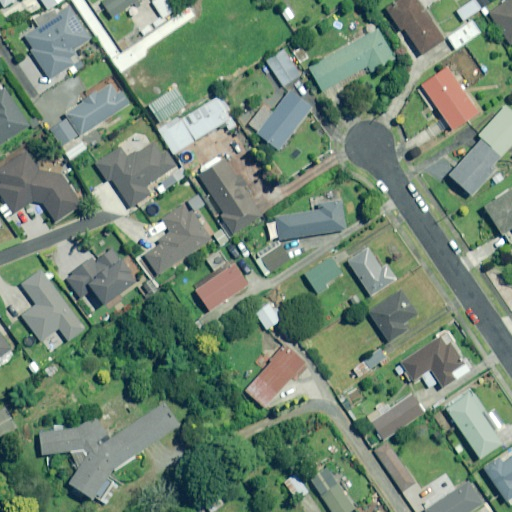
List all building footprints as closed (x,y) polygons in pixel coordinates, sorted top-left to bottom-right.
[(0,0),(4,7),(15,0),(41,0),(48,10),(63,0),(0,0)] [(139,0),(107,0),(103,3),(114,18),(139,0)] [(178,10),(171,0),(156,0),(154,2),(164,18),(178,10)] [(446,41),(418,0),(401,0),(388,9),(402,31),(405,29),(422,56),(446,41)] [(482,9),(475,0),(473,0),(458,11),(464,21),(482,9)] [(511,0),(509,0),(491,13),(511,45),(511,44),(511,0)] [(51,80),(68,68),(73,75),(80,71),(74,61),(79,58),(74,50),(92,39),(67,2),(60,6),(57,8),(29,20),(36,31),(26,37),(34,49),(32,51),(51,80)] [(291,6),(281,11),(287,22),(297,17),(291,6)] [(482,32),(472,19),(448,37),(458,50),(482,32)] [(230,60),(204,22),(182,37),(198,60),(188,67),(198,82),(230,60)] [(278,25),(266,30),(272,44),(284,39),(278,25)] [(396,59),(378,27),(309,68),(323,93),(368,66),(372,73),(396,59)] [(263,43),(256,33),(246,40),(253,50),(263,43)] [(293,81),(277,57),(268,63),(284,87),(293,81)] [(238,64),(227,70),(233,81),(244,75),(238,64)] [(480,112),(449,68),(423,86),(454,131),(480,112)] [(64,115),(79,138),(130,105),(113,79),(82,99),(84,102),(64,115)] [(1,80),(0,80),(0,147),(42,122),(37,115),(26,121),(1,80)] [(187,105),(176,88),(149,105),(160,122),(187,105)] [(312,107),(291,91),(258,134),(280,151),(312,107)] [(182,119),(196,142),(223,126),(228,133),(237,127),(219,97),(182,119)] [(483,139),(503,157),(511,145),(511,110),(506,105),(479,135),(483,139)] [(87,148),(81,139),(65,151),(71,160),(87,148)] [(503,157),(483,139),(450,176),(473,197),(497,170),(493,167),(503,157)] [(176,167),(158,140),(130,160),(121,147),(96,164),(109,182),(112,179),(132,208),(151,195),(146,187),(176,167)] [(40,172),(28,152),(0,170),(0,179),(3,184),(0,185),(0,192),(14,215),(33,203),(44,203),(57,222),(82,205),(57,173),(40,172)] [(203,172),(199,175),(224,214),(220,217),(232,237),(266,216),(229,156),(224,159),(221,154),(200,167),(203,172)] [(188,175),(183,168),(157,186),(162,193),(188,175)] [(511,245),(511,190),(485,208),(510,247),(511,245)] [(269,221),(272,238),(278,237),(279,240),(346,230),(340,191),(324,193),(327,210),(276,218),(276,220),(269,221)] [(211,240),(187,204),(163,220),(171,233),(159,241),(161,245),(146,256),(159,275),(211,240)] [(137,282),(111,245),(67,277),(81,298),(93,290),(104,306),(137,282)] [(290,260),(281,245),(257,261),(267,276),(290,260)] [(382,268),(369,248),(349,262),(371,297),(398,280),(388,264),(382,268)] [(343,274),(331,256),(305,274),(319,295),(329,288),(327,285),(343,274)] [(250,286),(235,264),(196,290),(211,312),(250,286)] [(50,269),(46,272),(43,268),(21,283),(37,305),(22,316),(41,342),(60,329),(69,342),(87,328),(51,279),(55,276),(50,269)] [(417,316),(401,291),(369,313),(390,343),(408,331),(404,325),(417,316)] [(282,320),(272,303),(256,312),(267,330),(282,320)] [(223,317),(217,308),(197,321),(203,330),(223,317)] [(0,357),(12,349),(0,332),(0,357)] [(446,333),(400,363),(394,367),(401,378),(403,376),(409,385),(413,382),(422,376),(430,388),(439,382),(443,389),(470,371),(446,333)] [(259,362),(264,367),(243,391),(266,411),(308,363),(285,343),(278,351),(272,347),(259,362)] [(354,369),(355,371),(351,374),(355,379),(359,376),(360,377),(386,358),(379,350),(354,369)] [(54,362),(44,369),(50,379),(60,372),(54,362)] [(499,433),(508,427),(494,406),(485,412),(470,390),(444,407),(480,460),(506,443),(499,433)] [(425,413),(413,394),(371,423),(384,442),(425,413)] [(119,485),(108,479),(114,470),(116,473),(137,459),(135,456),(177,428),(161,404),(111,438),(101,422),(40,432),(43,456),(70,451),(79,468),(70,485),(107,506),(119,485)] [(0,437),(16,428),(6,410),(0,413),(0,437)] [(417,484),(389,442),(376,451),(404,493),(417,484)] [(511,458),(506,463),(501,456),(484,468),(508,503),(511,499),(511,458)] [(351,511),(356,509),(327,466),(310,478),(332,511),(351,511)] [(307,490),(297,474),(285,482),(295,498),(307,490)] [(455,487),(449,476),(437,483),(443,493),(455,487)] [(426,511),(472,511),(484,504),(469,482),(426,511)]
